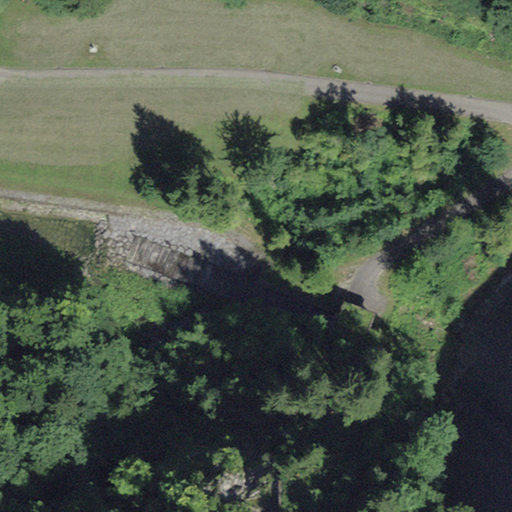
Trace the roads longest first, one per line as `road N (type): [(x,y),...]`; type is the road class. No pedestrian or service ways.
road 1 (track): [(511,117),(446,98),(290,79),(126,71),(17,78),(0,70)]
road 2 (track): [(382,270),(511,173)]
